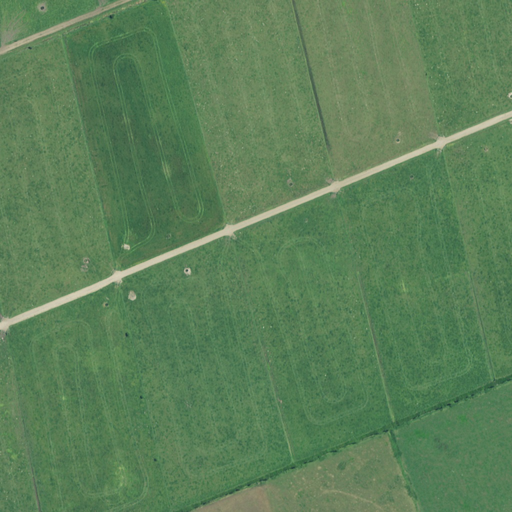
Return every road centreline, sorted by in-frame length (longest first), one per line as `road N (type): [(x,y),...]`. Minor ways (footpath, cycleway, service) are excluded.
road 1 (track): [(0,325),(511,118)]
road 2 (track): [(0,50),(125,0)]
